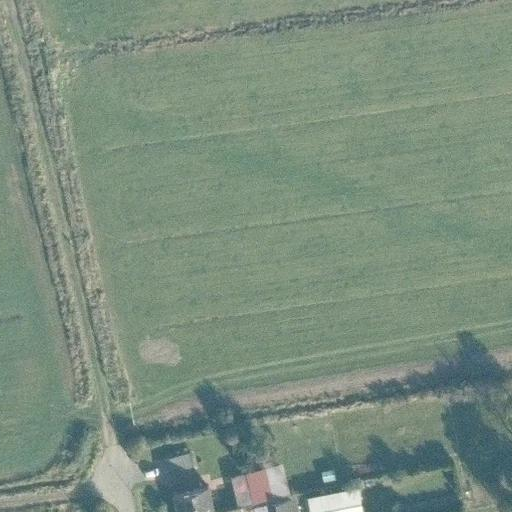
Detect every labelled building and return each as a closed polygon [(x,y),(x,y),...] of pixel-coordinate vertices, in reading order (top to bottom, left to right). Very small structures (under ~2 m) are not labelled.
[(189,452),(165,457),(168,471),(192,465),(189,452)] [(256,469),(255,485),(267,485),(268,470),(256,469)] [(366,511),(360,483),(309,495),(313,511),(366,511)] [(213,511),(208,485),(172,493),(176,511),(213,511)] [(299,511),(297,493),(270,495),(271,511),(299,511)]
